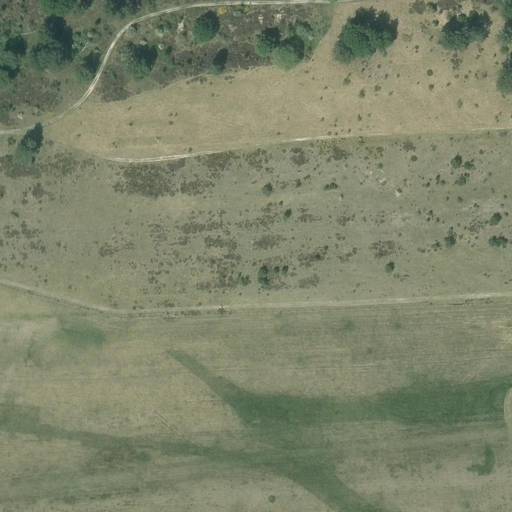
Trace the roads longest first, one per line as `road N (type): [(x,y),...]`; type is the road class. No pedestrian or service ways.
road 1 (track): [(511,295),(129,312),(0,281)]
road 2 (track): [(511,129),(346,136),(125,161),(35,133)]
